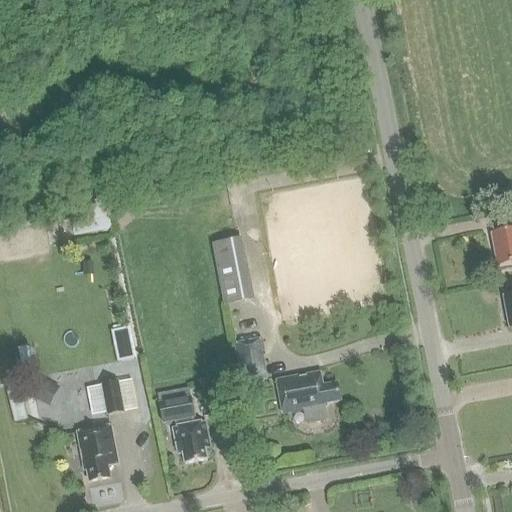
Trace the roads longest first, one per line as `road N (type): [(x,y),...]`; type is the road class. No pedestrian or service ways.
road 1 (tertiary): [(452,455),(360,0)]
road 2 (residential): [(151,511),(452,455)]
